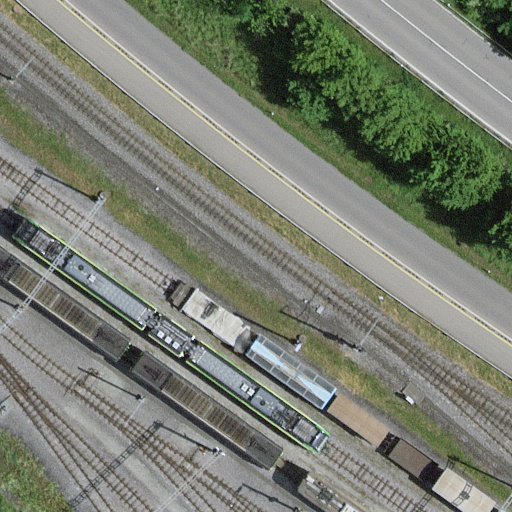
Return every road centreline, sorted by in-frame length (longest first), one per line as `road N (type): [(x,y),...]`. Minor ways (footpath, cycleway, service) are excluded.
road 1 (secondary): [(85,0),(346,202),(511,316)]
road 2 (primary): [(380,0),(511,101)]
